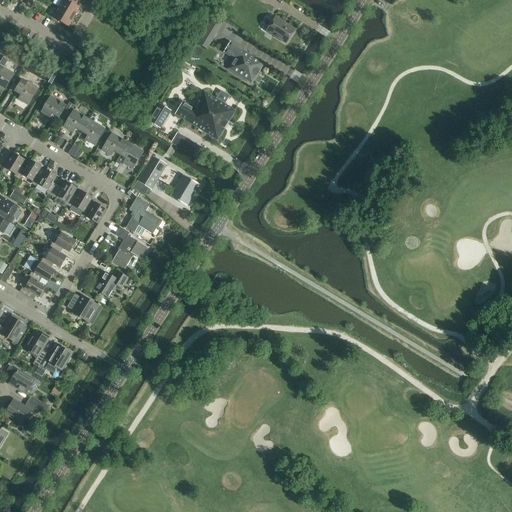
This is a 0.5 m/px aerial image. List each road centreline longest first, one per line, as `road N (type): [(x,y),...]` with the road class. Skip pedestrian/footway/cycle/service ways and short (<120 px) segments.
road 1 (unclassified): [(35,511),(365,0)]
road 2 (residential): [(45,321),(120,196),(18,135)]
road 3 (residential): [(0,9),(66,51),(97,0)]
